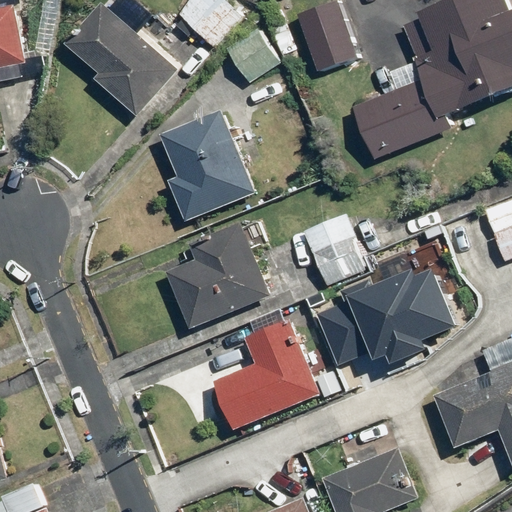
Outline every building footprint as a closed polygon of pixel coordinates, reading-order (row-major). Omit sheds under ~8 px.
[(0,67),(32,61),(20,0),(6,0),(0,1),(0,83),(2,83),(0,75),(0,67)] [(155,15),(139,0),(114,0),(73,44),(145,113),(187,68),(157,40),(178,18),(165,6),(155,15)] [(232,0),(195,0),(186,13),(221,45),(247,18),(239,11),(247,3),(243,0),(234,0),(233,1),(232,0)] [(452,132),(446,115),(511,90),(511,0),(449,0),(427,8),(442,49),(424,56),(425,61),(395,72),(401,88),(366,100),(387,157),(452,132)] [(282,13),(271,20),(291,53),(303,45),(282,13)] [(351,16),(310,28),(324,72),(365,60),(351,16)] [(262,26),(232,47),(256,82),(287,61),(262,26)] [(312,124),(297,89),(273,100),(288,134),(312,124)] [(267,191),(230,110),(169,137),(187,176),(174,181),(194,224),(267,191)] [(511,200),(493,207),(511,262),(511,261),(511,200)] [(350,214),(312,229),(334,286),(372,271),(350,214)] [(192,331),(275,292),(256,250),(273,242),(263,221),(249,228),(247,224),(207,242),(212,253),(166,274),(192,331)] [(437,328),(478,311),(459,263),(437,272),(434,264),(384,284),(382,277),(337,295),(343,309),(327,316),(346,364),(362,357),(366,366),(441,337),(437,328)] [(328,394),(297,318),(253,335),(264,361),(221,378),(242,429),(328,394)] [(511,352),(493,361),(498,371),(438,398),(462,453),(507,433),(511,443),(511,352)] [(0,482),(16,477),(0,423),(0,482)] [(411,448),(331,478),(343,511),(391,511),(430,498),(411,448)] [(15,511),(56,511),(42,481),(9,497),(15,511)] [(316,511),(310,497),(273,511),(316,511)]
